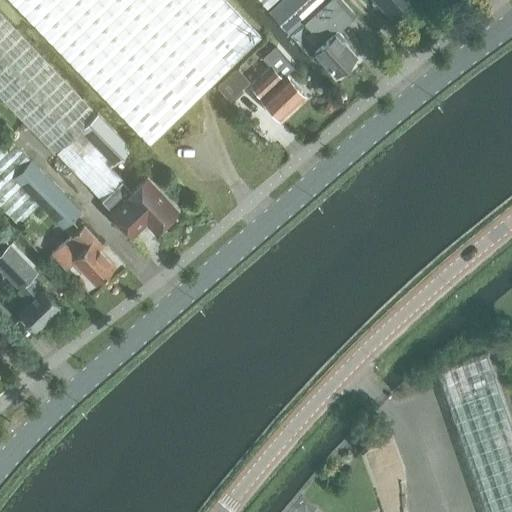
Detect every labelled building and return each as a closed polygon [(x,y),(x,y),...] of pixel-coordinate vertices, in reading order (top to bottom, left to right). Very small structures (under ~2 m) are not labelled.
[(11,0),(150,142),(205,88),(119,0),(11,0)] [(119,0),(205,88),(261,34),(227,0),(119,0)] [(287,33),(290,32),(303,21),(321,40),(313,47),(337,73),(357,53),(343,38),(345,36),(338,28),(351,16),(354,13),(342,0),(278,0),(268,9),(287,33)] [(376,0),(387,12),(400,0),(376,0)] [(100,197),(101,197),(111,207),(109,209),(131,232),(145,219),(154,229),(177,207),(146,174),(130,189),(120,178),(122,177),(110,164),(130,145),(96,110),(95,111),(0,9),(0,94),(54,152),(55,151),(100,197)] [(304,94),(287,72),(294,65),(279,50),(267,60),(270,64),(249,82),(279,116),(304,94)] [(217,84),(228,97),(249,79),(237,66),(217,84)] [(80,210),(30,158),(7,134),(0,141),(0,205),(18,223),(39,202),(63,227),(80,210)] [(97,237),(83,223),(71,234),(69,233),(51,250),(66,267),(74,259),(94,281),(114,262),(93,241),(97,237)] [(0,248),(0,266),(20,287),(29,296),(16,309),(33,327),(59,304),(41,285),(39,286),(30,276),(36,269),(8,241),(0,248)] [(489,511),(511,511),(511,419),(488,351),(439,368),(489,511)]
